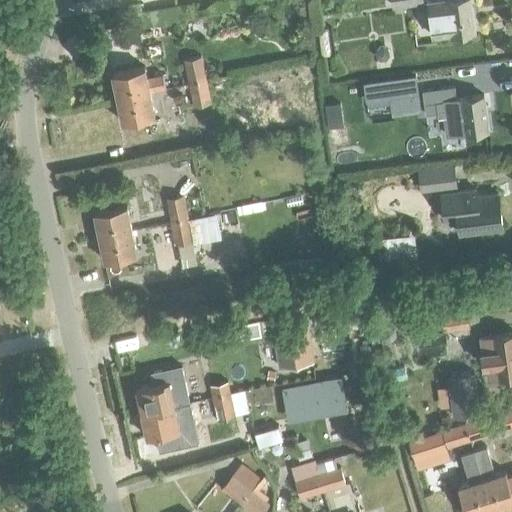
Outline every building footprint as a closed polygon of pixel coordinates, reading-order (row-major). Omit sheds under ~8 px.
[(436,0),(428,1),(433,36),(452,34),(475,31),(470,0),(436,0)] [(330,54),(327,29),(319,30),(322,55),(330,54)] [(379,47),(376,50),(376,55),(379,58),(384,58),(387,55),(387,50),(384,46),(379,47)] [(183,59),(189,83),(207,79),(202,55),(183,59)] [(111,73),(117,98),(149,91),(164,88),(161,74),(146,77),(143,66),(111,73)] [(415,75),(364,82),(366,99),(390,96),(392,113),(420,109),(415,75)] [(207,79),(189,83),(193,105),(211,102),(207,79)] [(422,90),(424,103),(425,114),(437,113),(437,117),(443,116),(446,134),(488,129),(483,94),(456,98),(454,86),(422,90)] [(149,91),(117,98),(122,122),(154,115),(149,91)] [(419,167),(421,189),(455,185),(453,163),(419,167)] [(345,192),(356,197),(360,187),(349,183),(345,192)] [(441,192),(444,220),(458,218),(460,233),(502,228),(498,192),(476,195),(475,188),(441,192)] [(166,198),(171,220),(188,217),(184,194),(166,198)] [(260,201),(236,206),(238,215),(262,210),(260,201)] [(94,212),(99,235),(131,228),(126,205),(94,212)] [(188,217),(171,220),(175,244),(193,240),(188,217)] [(131,228),(99,235),(104,260),(137,253),(131,228)] [(417,250),(419,250),(417,233),(379,237),(379,247),(378,247),(379,262),(380,264),(417,261),(417,259),(417,250)] [(321,259),(300,261),(301,270),(322,268),(321,259)] [(447,314),(442,314),(444,329),(469,326),(468,311),(465,311),(464,303),(446,305),(447,314)] [(305,322),(272,327),(279,367),(312,362),(305,322)] [(387,327),(382,332),(383,339),(390,341),(396,336),(394,329),(387,327)] [(209,330),(204,331),(207,342),(220,339),(218,329),(218,328),(209,330)] [(479,336),(481,352),(485,351),(488,379),(511,375),(511,332),(493,335),(479,336)] [(370,344),(359,345),(361,363),(371,362),(370,344)] [(152,384),(134,388),(140,413),(173,404),(185,401),(189,400),(180,364),(149,372),(152,384)] [(404,365),(390,369),(393,381),(407,377),(404,365)] [(448,375),(453,415),(479,412),(474,372),(448,375)] [(228,380),(209,384),(212,395),(230,391),(228,380)] [(298,384),(296,387),(296,391),(298,393),(302,394),(305,393),(307,390),(307,387),(305,384),(301,383),(298,384)] [(230,391),(212,395),(217,419),(235,414),(235,413),(248,410),(244,388),(230,391)] [(173,404),(140,413),(146,436),(179,429),(176,418),(189,415),(185,401),(173,404)] [(488,415),(463,422),(468,440),(493,432),(511,426),(511,409),(488,416),(488,415)] [(349,411),(336,413),(336,415),(340,438),(340,440),(353,438),(349,411)] [(468,440),(463,422),(442,429),(448,446),(468,440)] [(440,429),(408,440),(413,458),(446,448),(440,429)] [(306,439),(293,443),(299,459),(311,455),(306,439)] [(486,445),(473,449),(492,509),(511,502),(511,474),(506,476),(504,470),(495,473),(486,445)] [(468,482),(456,485),(464,511),(482,511),(492,509),(473,449),(459,453),(468,482)] [(319,472),(316,473),(321,491),(346,484),(340,466),(335,467),(331,455),(315,459),(319,472)] [(221,487),(239,502),(251,488),(261,477),(242,462),(221,487)] [(321,491),(316,473),(295,480),(301,497),(321,491)] [(251,488),(239,502),(251,511),(262,511),(270,503),(261,496),(251,488)]
